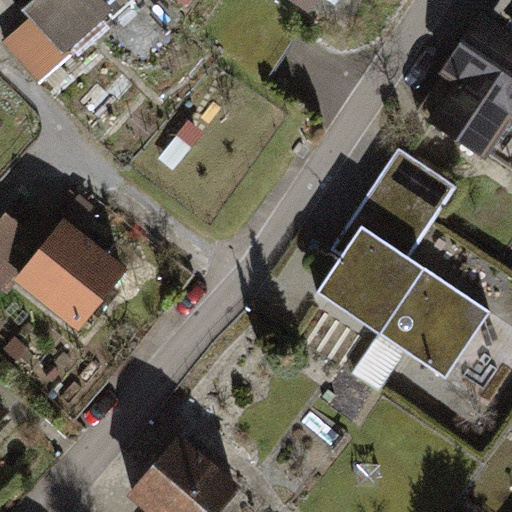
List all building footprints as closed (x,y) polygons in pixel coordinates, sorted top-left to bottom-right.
[(108,11),(97,0),(12,0),(24,12),(0,33),(0,41),(33,78),(108,11)] [(284,0),(320,23),(334,0),(284,0)] [(463,102),(443,132),(491,165),(511,135),(511,1),(492,32),(484,27),(442,88),(463,102)] [(352,273),(327,311),(452,393),(499,323),(419,270),(465,201),(403,160),(335,262),(352,273)] [(10,228),(0,240),(0,290),(18,305),(28,294),(88,343),(135,285),(65,228),(43,254),(10,228)] [(175,433),(126,488),(152,511),(218,511),(238,490),(175,433)]
